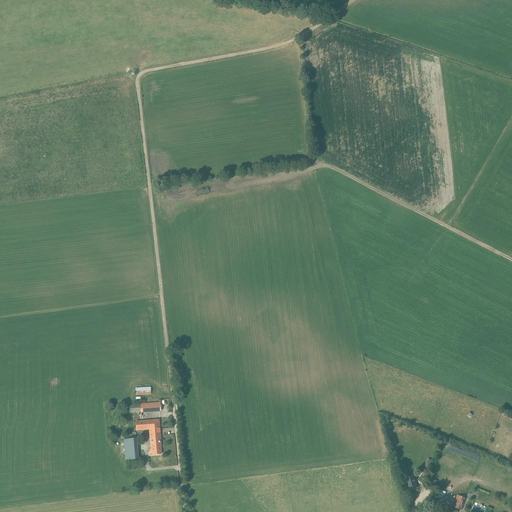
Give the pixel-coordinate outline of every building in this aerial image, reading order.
[(151,387),(135,388),(136,395),(151,394),(151,387)] [(140,405),(129,405),(130,413),(140,412),(161,411),(160,402),(159,402),(140,403),(140,405)] [(149,429),(160,428),(159,420),(135,421),(136,430),(149,429)] [(149,429),(151,448),(152,455),(161,454),(161,446),(160,428),(149,429)] [(126,460),(138,459),(137,438),(125,439),(126,460)] [(409,491),(418,489),(414,474),(405,477),(409,491)] [(465,499),(457,495),(453,507),(461,510),(465,499)]
